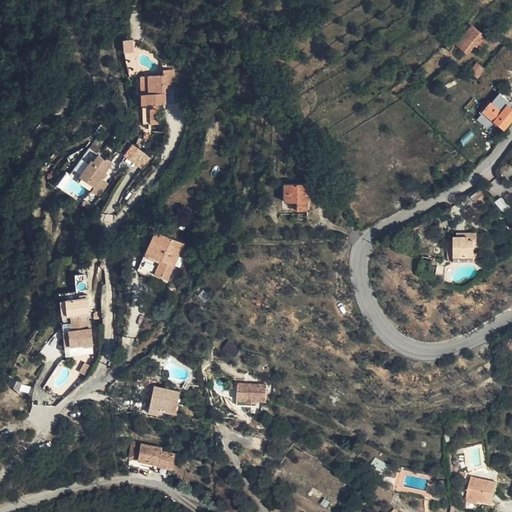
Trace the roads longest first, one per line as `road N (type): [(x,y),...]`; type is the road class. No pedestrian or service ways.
road 1 (tertiary): [(511,135),(465,185),(379,232),(366,259),(381,313),(412,346),(453,348),(511,321)]
road 2 (unclassified): [(223,511),(167,484),(133,479),(54,492),(0,511)]
